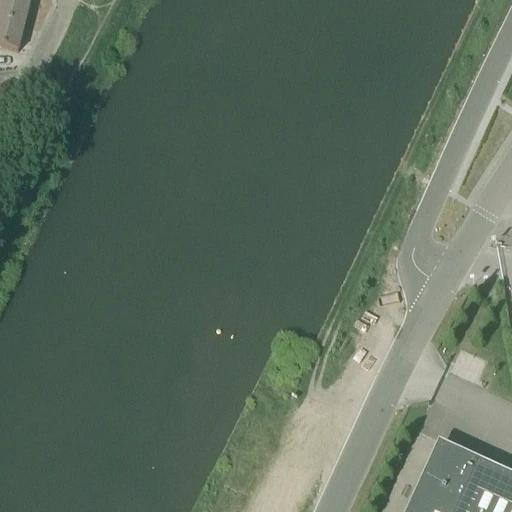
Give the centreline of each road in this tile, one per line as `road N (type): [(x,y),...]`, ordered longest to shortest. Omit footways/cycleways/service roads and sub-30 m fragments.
road 1 (unclassified): [(431,293),(415,266),(422,239),(448,163),(511,32)]
road 2 (unclassified): [(330,511),(431,293)]
road 3 (unclassified): [(431,293),(511,155)]
road 4 (residential): [(0,139),(65,0)]
